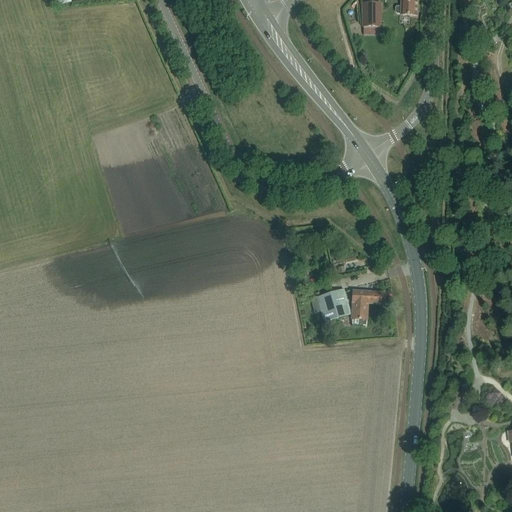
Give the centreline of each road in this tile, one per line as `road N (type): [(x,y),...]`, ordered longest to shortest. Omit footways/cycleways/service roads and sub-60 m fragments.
road 1 (unknown): [(511,393),(481,369),(470,325),(487,246),(488,176),(505,132),(501,71),(511,23)]
road 2 (secondary): [(405,511),(420,305),(405,228),(367,156)]
road 3 (unclassified): [(161,0),(235,162),(253,177),(273,188),(315,187),(367,156)]
road 4 (unclassified): [(367,156),(421,108),(434,59),(436,0)]
road 5 (secondary): [(367,156),(262,16)]
